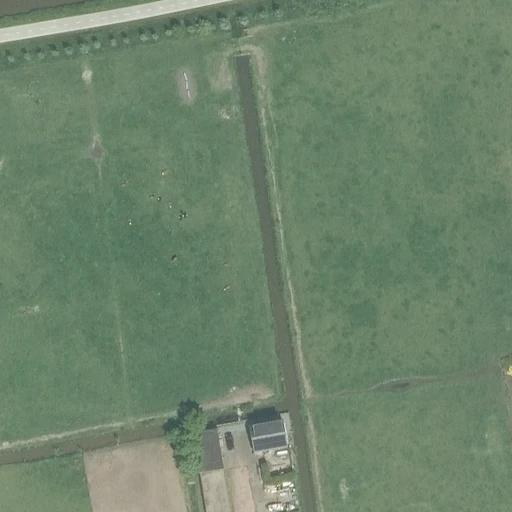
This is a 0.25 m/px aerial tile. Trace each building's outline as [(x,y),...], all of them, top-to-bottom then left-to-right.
[(251,428),(256,454),(287,448),(283,423),(251,428)] [(194,440),(196,452),(220,448),(217,436),(194,440)] [(222,459),(220,448),(196,452),(198,464),(222,459)] [(200,476),(224,471),(222,459),(198,464),(200,476)] [(226,483),(224,471),(200,476),(202,487),(226,483)] [(204,499),(228,494),(226,483),(202,487),(204,499)] [(230,506),(228,494),(204,499),(206,511),(230,506)]
